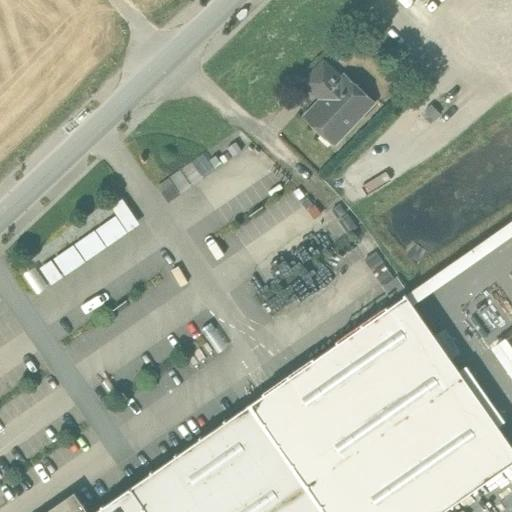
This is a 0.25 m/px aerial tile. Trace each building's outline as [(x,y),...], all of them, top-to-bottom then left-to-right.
[(341,79),(324,63),(306,82),(323,98),(306,117),(333,143),(373,101),(345,75),(341,79)] [(167,199),(189,188),(178,168),(156,179),(167,199)] [(50,281),(139,224),(123,199),(33,256),(50,281)] [(36,263),(23,272),(35,291),(49,283),(36,263)] [(293,465),(325,511),(441,511),(511,463),(511,444),(407,295),(250,404),(264,424),(281,413),(309,453),(293,465)] [(511,381),(511,352),(504,336),(487,344),(507,384),(511,381)] [(264,424),(250,404),(95,511),(89,511),(75,492),(45,511),(325,511),(293,465),(309,453),(281,413),(264,424)]
